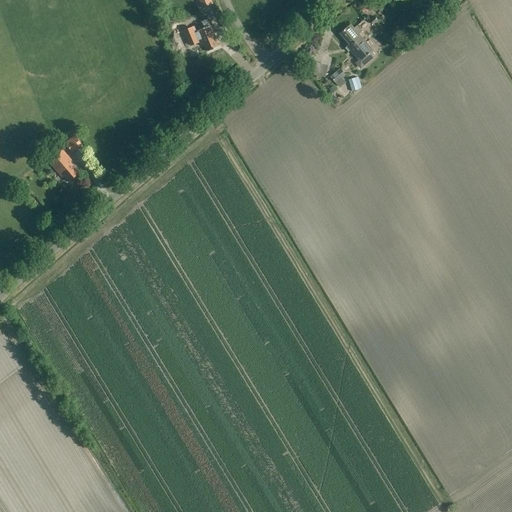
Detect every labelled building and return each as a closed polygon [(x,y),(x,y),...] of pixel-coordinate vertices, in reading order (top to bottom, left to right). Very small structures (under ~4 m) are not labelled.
[(214,5),(212,0),(199,0),(203,9),(214,5)] [(369,21),(372,26),(378,21),(374,16),(369,21)] [(207,52),(221,46),(212,25),(196,32),(201,43),(203,42),(207,52)] [(339,25),(328,33),(332,39),(343,31),(339,25)] [(350,25),(341,33),(339,34),(348,45),(346,47),(345,48),(348,52),(349,50),(358,60),(355,63),(360,69),(373,58),(370,54),(373,51),(358,35),(362,32),(357,26),(353,29),(350,25)] [(380,50),(373,52),(375,59),(382,57),(380,50)] [(346,76),(345,76),(345,75),(340,68),(330,77),(335,84),(342,90),(347,85),(342,81),(346,76)] [(357,76),(363,88),(370,84),(364,72),(357,76)] [(356,80),(355,80),(350,82),(353,93),(359,91),(356,80)] [(72,153),(82,146),(75,136),(65,143),(72,153)] [(70,183),(80,175),(71,165),(73,163),(62,149),(47,162),(62,179),(65,177),(70,183)]
